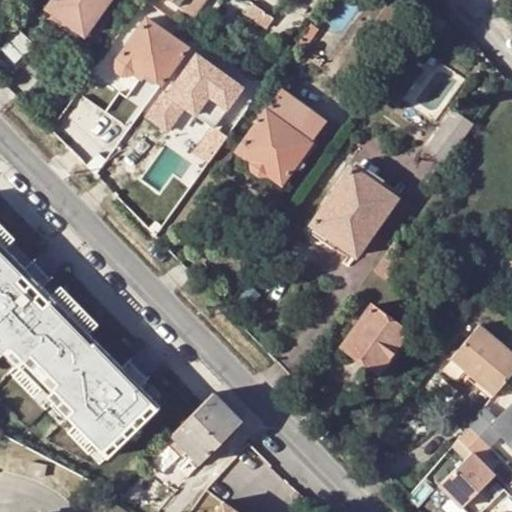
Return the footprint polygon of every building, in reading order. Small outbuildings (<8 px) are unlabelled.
[(81,32),(104,0),(50,0),(46,6),(81,32)] [(171,0),(183,8),(189,0),(171,0)] [(201,0),(189,0),(183,8),(192,14),(201,0)] [(267,10),(253,1),(245,12),(260,22),(267,10)] [(302,20),(309,11),(300,6),(294,14),(302,20)] [(187,47),(144,16),(114,59),(115,69),(121,74),(128,74),(130,72),(139,79),(144,73),(160,84),(187,47)] [(291,53),(300,60),(318,34),(309,28),(291,53)] [(254,82),(225,62),(211,82),(240,101),(254,82)] [(324,120),(278,89),(234,151),(279,182),(324,120)] [(447,161),(472,125),(452,110),(426,145),(447,161)] [(84,121),(74,114),(67,123),(77,130),(84,121)] [(329,196),(355,214),(375,185),(349,167),(329,196)] [(375,185),(355,214),(373,226),(394,198),(375,185)] [(353,255),(373,226),(355,214),(329,196),(309,224),(353,255)] [(100,461),(152,409),(132,390),(143,379),(127,363),(122,368),(89,335),(98,326),(58,287),(52,293),(47,288),(55,280),(32,257),(26,264),(8,246),(15,239),(0,224),(0,353),(3,351),(19,366),(12,374),(100,461)] [(395,284),(409,265),(414,258),(393,243),(374,269),(395,284)] [(414,258),(409,265),(417,271),(422,264),(414,258)] [(405,329),(369,304),(339,345),(374,370),(405,329)] [(448,355),(474,377),(479,371),(497,386),(511,368),(511,341),(507,347),(476,321),(448,355)] [(479,371),(474,377),(471,381),(489,396),(497,386),(479,371)] [(202,404),(172,434),(200,461),(240,422),(212,394),(202,404)] [(511,401),(497,417),(484,403),(468,422),(489,444),(501,432),(511,443),(511,401)] [(489,444),(468,422),(457,435),(471,450),(439,482),(461,505),(494,473),(478,457),(490,445),(489,444)] [(43,475),(46,464),(30,460),(28,472),(43,475)] [(308,511),(311,509),(294,492),(289,497),(303,511),(308,511)] [(236,511),(223,502),(215,511),(236,511)]
